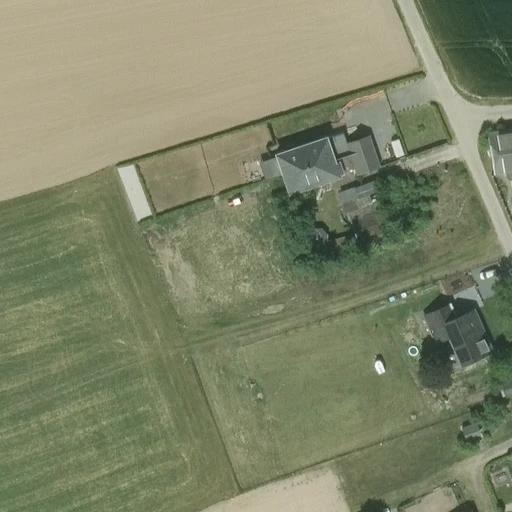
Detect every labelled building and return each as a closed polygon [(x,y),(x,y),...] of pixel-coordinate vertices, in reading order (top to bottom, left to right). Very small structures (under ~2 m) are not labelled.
[(511,129),(487,134),(494,175),(505,173),(506,179),(509,181),(511,180),(511,129)] [(326,139),(297,149),(292,135),(271,142),(276,156),(275,157),(281,174),(332,157),(330,151),(326,139)] [(332,157),(281,174),(288,195),(343,176),(342,173),(352,170),(355,178),(379,169),(368,137),(330,151),(332,157)] [(342,206),(378,201),(375,182),(340,188),(342,206)] [(347,213),(354,238),(329,245),(333,260),(361,252),(360,249),(383,243),(375,211),(378,210),(377,204),(347,213)] [(473,310),(456,317),(450,304),(422,317),(435,347),(449,339),(460,366),(491,353),(473,310)] [(511,379),(498,384),(504,399),(511,396),(511,379)]
